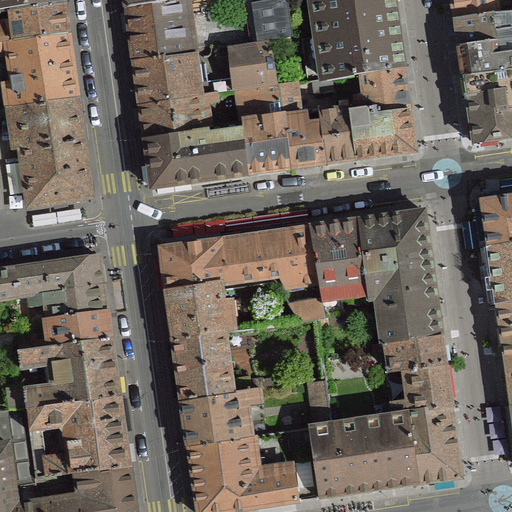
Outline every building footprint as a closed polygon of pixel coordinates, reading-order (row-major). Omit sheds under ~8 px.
[(64,0),(0,0),(0,11),(1,11),(9,10),(22,8),(64,2),(64,0)] [(181,0),(127,0),(129,8),(182,1),(181,0)] [(195,0),(192,0),(190,0),(191,8),(185,9),(191,50),(166,53),(166,57),(166,60),(193,56),(196,84),(205,83),(197,14),(195,0)] [(212,0),(195,0),(197,14),(215,12),(212,0)] [(255,3),(261,3),(260,0),(212,0),(215,12),(244,8),(246,18),(257,17),(255,3)] [(274,41),(291,39),(284,0),(278,0),(261,3),(255,3),(257,17),(262,42),(274,41)] [(403,71),(392,0),(316,0),(322,36),(303,39),(309,82),(313,81),(322,80),(323,83),(334,81),(373,76),(403,71)] [(454,0),(458,20),(491,16),(489,0),(454,0)] [(495,15),(505,14),(502,0),(489,0),(491,16),(495,15)] [(191,50),(185,9),(184,1),(182,1),(129,8),(136,61),(166,57),(166,53),(191,50)] [(26,41),(69,35),(64,2),(22,8),(26,41)] [(10,22),(2,24),(9,29),(11,41),(11,43),(26,41),(22,8),(9,10),(10,22)] [(511,13),(505,14),(495,15),(499,41),(503,72),(511,70),(511,13)] [(495,15),(491,16),(458,20),(461,47),(499,41),(495,15)] [(0,42),(11,41),(9,29),(2,24),(0,23),(0,42)] [(18,107),(78,99),(69,35),(26,41),(11,43),(8,43),(10,56),(18,107)] [(0,57),(10,56),(8,43),(11,43),(11,41),(0,42),(0,57)] [(503,72),(499,41),(461,47),(466,77),(503,72)] [(235,48),(238,78),(239,90),(240,91),(279,85),(274,43),(235,48)] [(166,60),(166,57),(136,61),(142,105),(198,97),(196,84),(193,56),(166,60)] [(511,70),(503,72),(466,77),(468,97),(511,90),(511,70)] [(403,71),(373,76),(374,85),(377,107),(378,113),(409,110),(403,71)] [(334,81),(336,93),(364,87),(374,85),(373,76),(334,81)] [(205,83),(196,84),(198,97),(220,93),(239,90),(238,78),(205,83)] [(336,93),(334,81),(323,83),(322,80),(313,81),(315,95),(336,93)] [(284,118),(281,88),(279,85),(240,91),(242,111),(261,108),(262,120),(284,118)] [(284,118),(301,116),(298,85),(281,88),(284,118)] [(374,85),(364,87),(365,98),(358,98),(359,108),(377,107),(374,85)] [(511,90),(468,97),(475,144),(511,138),(511,90)] [(203,130),(216,128),(213,108),(222,106),(220,93),(198,97),(203,130)] [(203,130),(198,97),(142,105),(146,137),(203,130)] [(78,99),(18,107),(31,205),(92,197),(78,99)] [(378,113),(377,107),(359,108),(350,108),(357,160),(416,151),(409,110),(378,113)] [(261,108),(242,111),(245,122),(262,120),(261,108)] [(357,160),(350,108),(329,108),(321,112),(323,127),(324,138),(327,164),(357,160)] [(327,164),(324,138),(311,139),(310,129),(308,115),(301,116),(284,118),(291,169),(327,164)] [(284,118),(262,120),(245,122),(245,124),(251,175),(291,169),(284,118)] [(251,175),(245,124),(216,128),(203,130),(146,137),(153,188),(251,175)] [(323,127),(310,129),(311,139),(324,138),(323,127)] [(490,247),(511,243),(511,198),(484,203),(490,247)] [(388,344),(398,343),(442,338),(425,212),(359,221),(368,296),(381,295),(388,344)] [(323,302),(368,296),(359,221),(311,228),(320,283),(323,302)] [(286,288),(320,283),(311,228),(221,241),(225,275),(240,273),(242,282),(280,277),(286,288)] [(225,275),(221,241),(162,249),(168,291),(222,284),(227,284),(225,275)] [(498,303),(511,301),(511,243),(490,247),(498,303)] [(49,292),(105,285),(101,257),(16,269),(20,298),(30,296),(49,294),(49,292)] [(0,300),(17,298),(20,298),(16,269),(0,271),(0,300)] [(222,284),(168,291),(174,339),(225,333),(228,332),(227,326),(224,294),(223,289),(222,284)] [(53,320),(57,320),(108,313),(105,285),(49,292),(49,294),(52,315),(53,320)] [(44,348),(60,346),(57,320),(53,320),(46,321),(46,315),(52,315),(49,294),(30,296),(30,301),(42,300),(43,306),(44,314),(40,314),(43,337),(44,348)] [(233,294),(224,294),(227,326),(238,325),(233,294)] [(20,298),(17,298),(18,309),(31,308),(30,301),(30,296),(20,298)] [(30,301),(31,308),(43,306),(42,300),(30,301)] [(507,367),(511,366),(511,301),(498,303),(507,367)] [(325,318),(323,302),(291,306),(301,321),(318,319),(325,318)] [(108,313),(57,320),(60,346),(112,340),(108,313)] [(225,334),(228,351),(241,349),(242,343),(250,342),(249,331),(225,334)] [(225,334),(225,333),(174,339),(183,400),(241,392),(253,390),(252,382),(251,377),(232,379),(228,351),(225,334)] [(44,348),(43,337),(35,338),(35,343),(41,343),(42,349),(44,348)] [(20,340),(21,351),(36,349),(35,343),(35,338),(20,340)] [(402,370),(411,368),(446,364),(442,338),(398,343),(402,370)] [(11,410),(28,408),(120,397),(112,340),(60,346),(44,348),(42,349),(36,349),(21,351),(19,352),(22,369),(47,366),(46,364),(54,363),(58,390),(51,390),(50,389),(34,391),(34,387),(24,388),(9,390),(11,410)] [(398,343),(388,344),(385,345),(386,350),(389,371),(402,370),(398,343)] [(411,368),(417,411),(452,407),(446,364),(411,368)] [(391,399),(393,409),(409,406),(410,412),(417,411),(411,368),(402,370),(406,397),(391,399)] [(263,380),(252,382),(253,390),(260,389),(263,388),(263,380)] [(317,428),(334,426),(332,417),(327,380),(310,382),(317,428)] [(248,438),(241,392),(183,400),(190,447),(248,438)] [(48,476),(76,473),(131,466),(120,397),(28,408),(32,429),(41,428),(61,425),(66,431),(69,455),(46,458),(48,476)] [(388,417),(410,412),(409,406),(393,409),(332,417),(334,426),(335,432),(388,424),(388,417)] [(417,411),(410,412),(420,484),(463,478),(452,407),(417,411)] [(0,451),(3,451),(8,482),(37,478),(32,429),(28,408),(11,410),(0,411),(0,451)] [(335,432),(344,495),(420,484),(410,412),(388,417),(388,424),(335,432)] [(344,495),(335,432),(334,426),(317,428),(310,429),(320,498),(344,495)] [(37,478),(48,476),(46,458),(41,428),(32,429),(37,478)] [(256,437),(248,438),(248,446),(257,444),(256,437)] [(253,475),(248,446),(248,438),(190,447),(198,511),(226,511),(300,502),(295,473),(271,476),(271,472),(253,475)] [(3,451),(0,451),(0,511),(137,511),(131,466),(76,473),(79,495),(11,505),(8,482),(3,451)]
